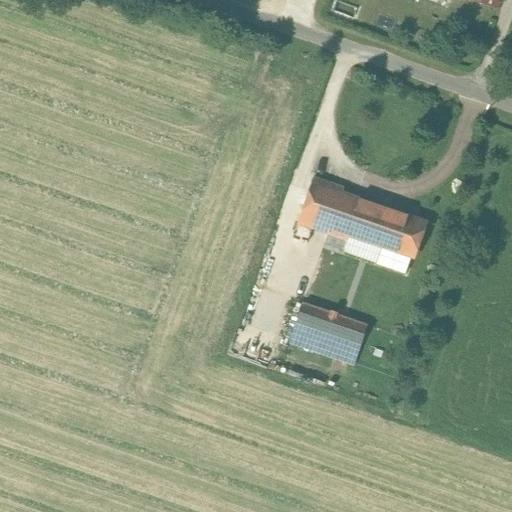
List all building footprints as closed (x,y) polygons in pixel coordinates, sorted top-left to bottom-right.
[(498,0),(470,0),(496,9),(498,0)] [(356,199),(310,183),(296,223),(343,239),(345,233),(356,199)] [(356,199),(345,233),(380,245),(391,211),(356,199)] [(422,222),(391,211),(380,245),(410,255),(422,222)] [(365,326),(300,303),(294,321),(358,344),(365,326)]
